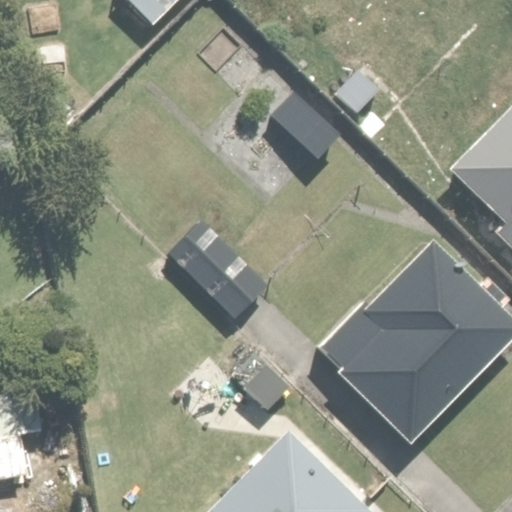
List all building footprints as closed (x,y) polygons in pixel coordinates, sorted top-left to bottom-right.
[(127,0),(155,31),(189,0),(127,0)] [(511,112),(458,174),(511,221),(511,112)] [(215,198),(171,249),(247,314),(291,263),(215,198)] [(511,347),(511,311),(448,241),(374,307),(367,300),(323,340),(410,438),(511,347)] [(48,387),(0,392),(0,478),(40,474),(36,432),(52,430),(48,387)] [(371,511),(290,435),(217,511),(371,511)]
